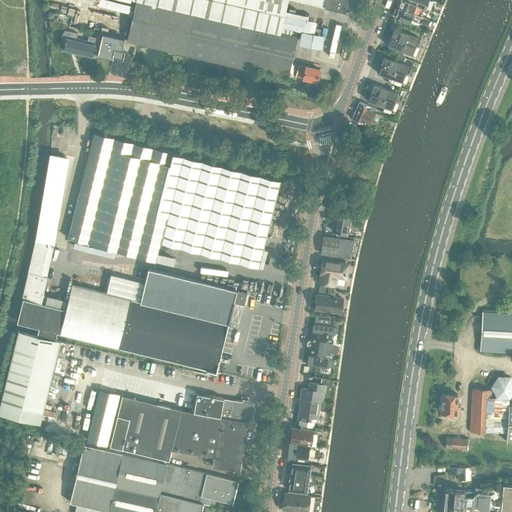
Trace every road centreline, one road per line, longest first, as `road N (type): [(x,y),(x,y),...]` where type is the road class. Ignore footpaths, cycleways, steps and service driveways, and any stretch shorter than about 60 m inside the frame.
road 1 (primary): [(394,511),(418,333),(444,221),(511,43)]
road 2 (tertiary): [(264,511),(323,154),(321,126)]
road 3 (tertiary): [(321,126),(117,88),(54,89)]
road 4 (tertiary): [(321,126),(340,104),(380,0)]
